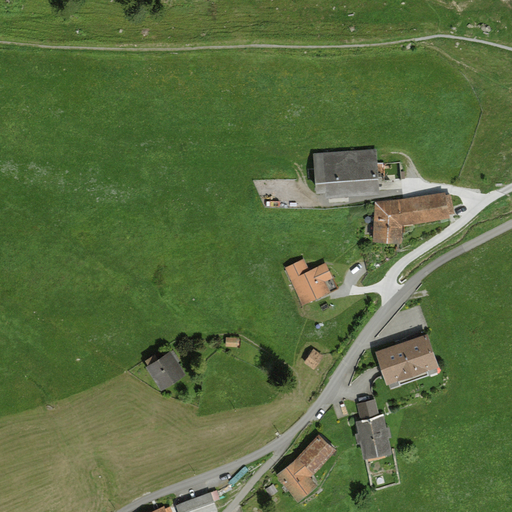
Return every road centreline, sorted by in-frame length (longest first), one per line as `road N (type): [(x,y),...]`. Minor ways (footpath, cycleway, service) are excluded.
road 1 (unclassified): [(124,511),(286,436),(415,277),(511,222)]
road 2 (track): [(395,297),(388,288),(409,259),(511,181)]
